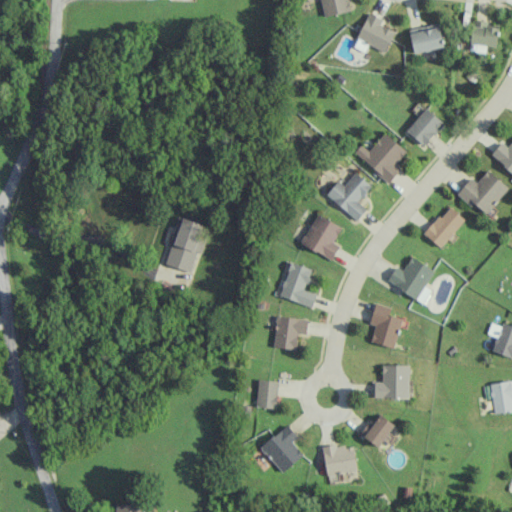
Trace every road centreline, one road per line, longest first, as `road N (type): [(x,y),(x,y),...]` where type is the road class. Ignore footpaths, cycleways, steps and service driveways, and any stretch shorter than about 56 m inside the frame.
road 1 (residential): [(511,79),(360,265),(329,375)]
road 2 (residential): [(0,273),(24,415),(54,511)]
road 3 (residential): [(0,204),(42,104),(56,0)]
road 4 (residential): [(318,376),(307,402),(333,414),(344,388),(318,376)]
